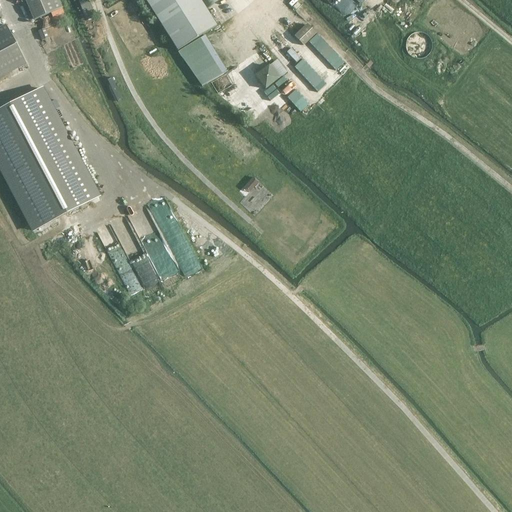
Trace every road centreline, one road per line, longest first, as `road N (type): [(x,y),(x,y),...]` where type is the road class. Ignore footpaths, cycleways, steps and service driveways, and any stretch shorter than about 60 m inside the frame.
road 1 (track): [(0,91),(41,67),(64,103),(131,170),(187,205),(364,365),(493,511)]
road 2 (track): [(511,188),(383,94),(292,3),(248,0)]
road 3 (track): [(262,233),(146,112),(96,0)]
